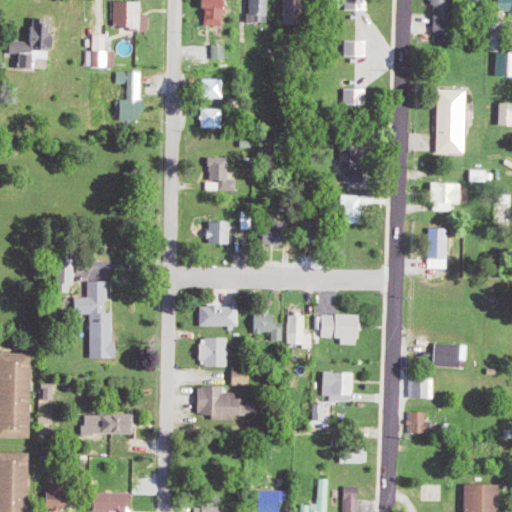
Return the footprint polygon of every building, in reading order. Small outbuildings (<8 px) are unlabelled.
[(116,28),(151,29),(151,13),(143,13),(143,1),(117,0),(116,28)] [(207,24),(225,24),(225,13),(228,13),(227,0),(201,0),(201,7),(207,8),(207,24)] [(251,0),(252,21),(271,21),(271,0),(251,0)] [(348,0),(349,9),(369,9),(369,0),(348,0)] [(434,0),(433,32),(451,33),(452,0),(434,0)] [(511,0),(498,0),(498,9),(511,9),(511,0)] [(19,67),(40,68),(40,57),(49,58),(50,17),(31,17),(30,40),(11,40),(11,53),(19,53),(19,67)] [(117,66),(117,50),(109,50),(109,34),(95,33),(95,66),(117,66)] [(348,55),(369,55),(368,39),(348,39),(348,55)] [(231,44),(215,44),(215,58),(231,58),(231,44)] [(511,74),(511,51),(499,51),(498,74),(511,74)] [(119,119),(143,120),(143,71),(119,70),(119,83),(130,83),(129,99),(119,99),(119,119)] [(203,97),(227,97),(227,78),(203,78),(203,97)] [(346,103),(368,103),(368,87),(346,88),(346,103)] [(466,152),(467,89),(440,88),(439,152),(466,152)] [(500,124),(511,124),(511,101),(501,101),(500,124)] [(203,126),(227,127),(227,108),(204,108),(203,126)] [(361,181),(362,142),(344,141),(343,166),(348,166),(347,181),(361,181)] [(239,189),(240,178),(233,178),(233,157),(211,157),(211,189),(239,189)] [(473,180),(491,181),(492,170),(473,169),(473,180)] [(455,202),(469,203),(470,182),(434,181),(433,210),(455,210),(455,202)] [(347,222),(363,222),(364,194),(343,194),(343,202),(347,202),(347,222)] [(209,243),(233,243),(233,221),(209,221),(209,243)] [(263,224),(264,244),(283,243),(282,223),(263,224)] [(450,228),(431,227),(431,267),(450,268),(450,228)] [(92,236),(93,259),(103,258),(103,235),(92,236)] [(75,291),(75,264),(58,263),(57,291),(75,291)] [(92,357),(116,357),(116,312),(110,312),(110,280),(91,280),(91,296),(75,296),(75,313),(92,314),(92,357)] [(202,325),(240,325),(240,305),(202,305),(202,325)] [(274,339),(284,340),(285,322),(276,322),(276,310),(257,309),(255,331),(274,332),(274,339)] [(343,343),(359,343),(360,313),(324,313),(323,336),(343,336),(343,343)] [(307,314),(292,314),(291,343),(306,343),(306,347),(318,347),(318,332),(307,332),(307,314)] [(230,366),(230,337),(202,337),(201,359),(207,359),(207,365),(230,366)] [(0,436),(30,437),(31,352),(0,351),(0,436)] [(250,368),(234,368),(234,384),(251,384),(250,368)] [(326,398),(354,399),(355,372),(326,371),(326,398)] [(436,397),(437,378),(421,378),(420,397),(436,397)] [(224,385),(200,385),(199,414),(213,414),(213,418),(247,419),(247,412),(258,412),(259,398),(238,397),(238,392),(224,392),(224,385)] [(327,420),(328,403),(316,403),(316,419),(327,420)] [(428,411),(412,411),(412,432),(428,432),(428,411)] [(86,413),(86,433),(135,434),(135,414),(86,413)] [(370,463),(370,447),(343,446),(343,462),(370,463)] [(0,511),(27,511),(28,452),(0,451),(0,511)] [(331,511),(333,478),(322,478),(321,504),(303,503),(302,511),(331,511)] [(67,509),(68,483),(52,483),(52,491),(47,491),(46,508),(67,509)] [(499,511),(500,483),(467,483),(466,511),(499,511)] [(361,511),(361,485),(347,485),(346,511),(361,511)] [(279,511),(279,501),(282,501),(282,490),(258,490),(258,511),(279,511)] [(95,510),(124,510),(123,511),(132,511),(133,492),(95,491),(95,510)]
